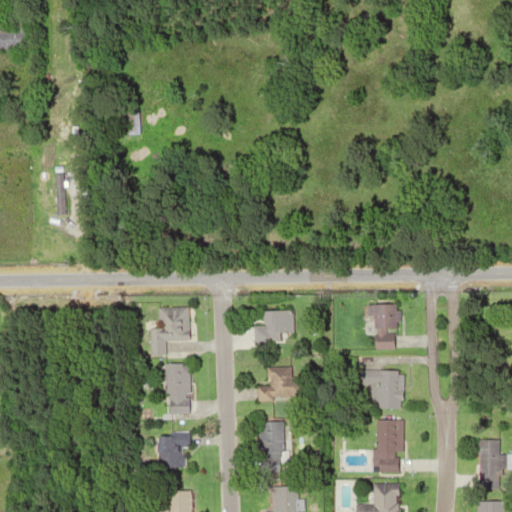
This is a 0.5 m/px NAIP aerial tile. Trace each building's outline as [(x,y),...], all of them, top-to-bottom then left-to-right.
[(0,23),(20,22),(21,44),(0,45),(0,23)] [(110,101),(133,100),(134,139),(111,139),(110,101)] [(375,349),(397,349),(396,304),(367,305),(367,317),(375,317),(375,349)] [(156,307),(187,308),(186,340),(156,339),(156,307)] [(262,312),(291,311),(292,340),(263,341),(262,312)] [(164,364),(188,363),(190,405),(166,407),(164,364)] [(264,367),(290,366),(290,401),(265,402),(264,367)] [(372,370),(371,409),(402,410),(403,371),(372,370)] [(401,420),(374,420),(373,472),(401,472),(401,420)] [(258,423),(282,422),(283,465),(259,466),(258,423)] [(160,430),(187,430),(187,448),(160,448),(160,430)] [(476,438),(497,438),(498,481),(477,482),(476,438)] [(399,511),(399,484),(371,484),(371,506),(355,506),(355,511),(399,511)] [(270,511),(270,485),(294,485),(294,511),(270,511)] [(163,511),(163,492),(184,491),(184,511),(163,511)] [(475,511),(475,501),(499,500),(499,511),(475,511)]
